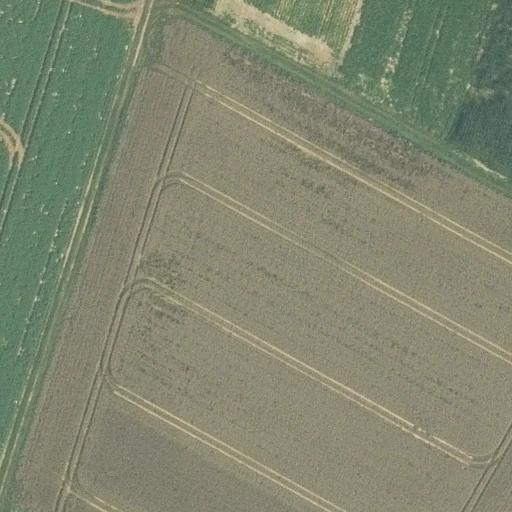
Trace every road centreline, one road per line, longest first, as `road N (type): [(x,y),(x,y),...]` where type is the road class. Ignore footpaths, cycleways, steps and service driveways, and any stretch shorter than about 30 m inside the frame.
road 1 (track): [(0,488),(152,0)]
road 2 (track): [(511,191),(169,0)]
